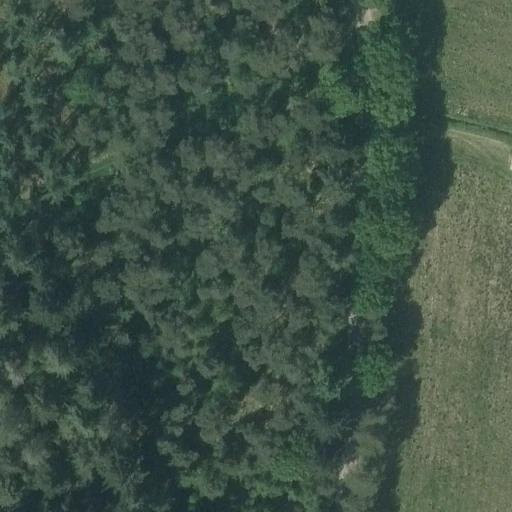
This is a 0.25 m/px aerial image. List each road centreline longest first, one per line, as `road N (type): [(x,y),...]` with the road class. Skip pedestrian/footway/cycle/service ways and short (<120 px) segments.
road 1 (unclassified): [(343,511),(369,38),(357,0)]
road 2 (track): [(369,38),(0,217)]
